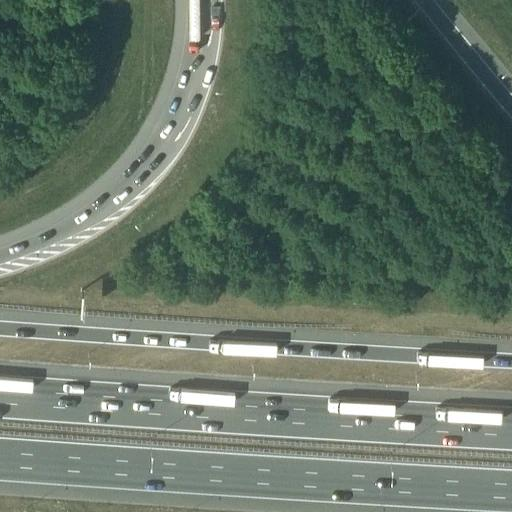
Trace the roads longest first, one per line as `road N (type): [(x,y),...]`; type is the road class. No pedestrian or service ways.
road 1 (motorway): [(511,430),(0,397)]
road 2 (motorway): [(0,460),(511,492)]
road 3 (motorway): [(511,361),(0,331)]
road 4 (motorway): [(203,0),(187,96),(136,182),(48,239),(0,257)]
road 5 (motorway): [(511,107),(423,0)]
